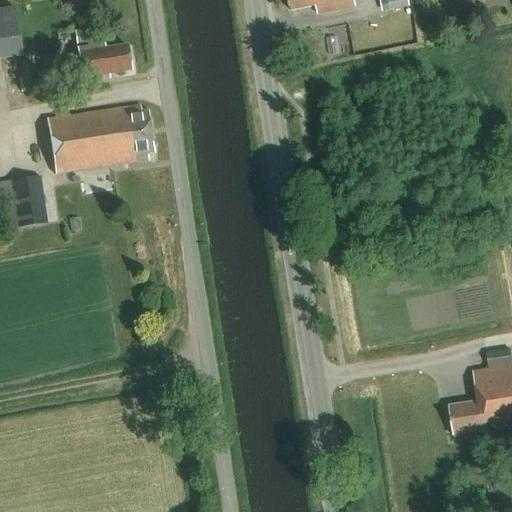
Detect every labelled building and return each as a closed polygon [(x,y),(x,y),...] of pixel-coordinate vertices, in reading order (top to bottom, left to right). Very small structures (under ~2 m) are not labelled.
[(316,7),(318,15),(356,8),(354,0),(289,0),(292,12),(316,7)] [(388,0),(391,12),(412,8),(410,0),(388,0)] [(14,7),(0,8),(0,59),(20,57),(14,7)] [(90,29),(73,32),(76,46),(92,43),(90,29)] [(107,76),(129,72),(125,47),(103,51),(103,47),(77,51),(82,85),(108,80),(107,76)] [(146,156),(153,155),(146,112),(139,113),(138,107),(48,122),(56,176),(147,162),(146,156)] [(38,178),(0,183),(0,210),(3,231),(45,225),(38,178)] [(486,356),(489,371),(511,366),(511,359),(511,352),(486,356)] [(483,438),(511,433),(511,366),(489,371),(473,373),(478,403),(449,408),(454,438),(483,433),(483,438)]
